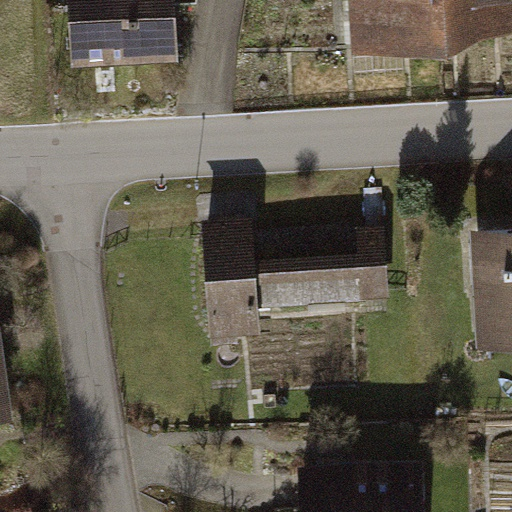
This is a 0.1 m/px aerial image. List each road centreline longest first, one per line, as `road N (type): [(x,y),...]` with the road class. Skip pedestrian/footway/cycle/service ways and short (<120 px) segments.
road 1 (residential): [(511,126),(69,153)]
road 2 (residential): [(119,511),(95,388),(69,153)]
